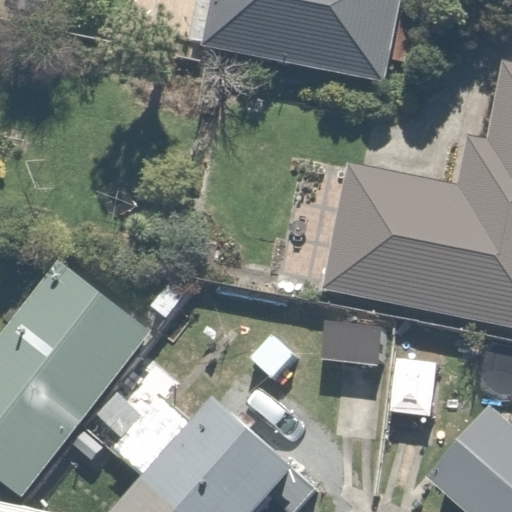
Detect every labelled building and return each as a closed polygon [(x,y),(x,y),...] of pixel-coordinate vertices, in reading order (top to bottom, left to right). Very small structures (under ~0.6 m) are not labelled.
[(221,0),(211,57),(403,91),(419,0),(221,0)] [(511,331),(511,100),(502,152),(488,149),(479,195),(364,173),(339,299),(511,331)] [(156,395),(142,382),(175,345),(94,271),(0,374),(0,473),(33,503),(104,424),(119,437),(156,395)] [(305,511),(328,485),(238,408),(150,511),(305,511)] [(511,511),(511,423),(505,418),(443,493),(467,511),(511,511)] [(50,511),(0,502),(0,511),(50,511)]
